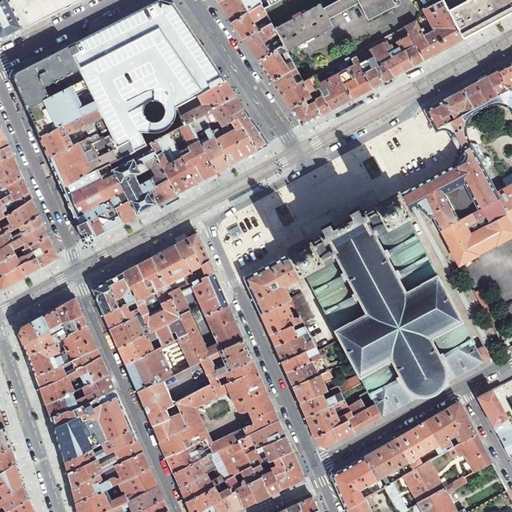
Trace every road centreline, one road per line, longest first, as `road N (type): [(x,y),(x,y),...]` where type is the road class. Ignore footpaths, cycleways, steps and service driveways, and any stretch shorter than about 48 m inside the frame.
road 1 (residential): [(178,511),(0,87)]
road 2 (residential): [(192,0),(303,162),(511,50)]
road 3 (residential): [(314,464),(198,206)]
road 4 (residential): [(314,464),(462,384)]
road 5 (residential): [(0,59),(117,0)]
